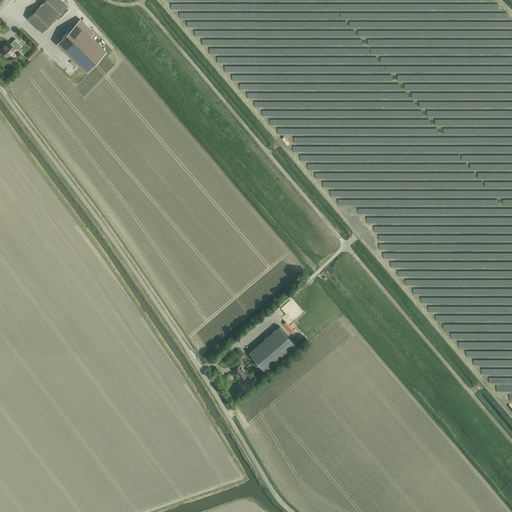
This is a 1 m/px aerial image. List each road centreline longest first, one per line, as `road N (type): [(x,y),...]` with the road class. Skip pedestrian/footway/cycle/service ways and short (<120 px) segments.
road 1 (unclassified): [(290,511),(108,233),(0,88)]
road 2 (track): [(511,441),(346,247)]
road 3 (track): [(265,147),(139,1),(105,0)]
